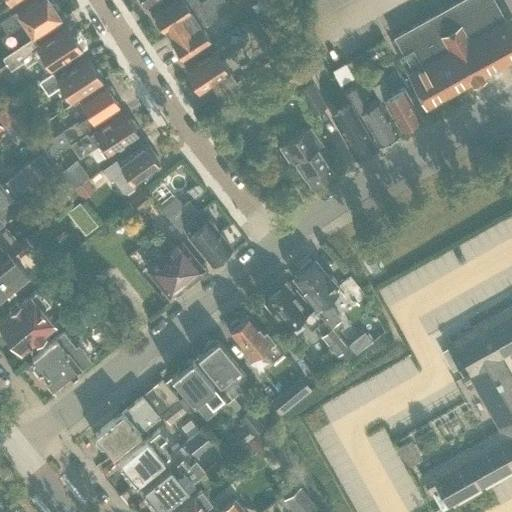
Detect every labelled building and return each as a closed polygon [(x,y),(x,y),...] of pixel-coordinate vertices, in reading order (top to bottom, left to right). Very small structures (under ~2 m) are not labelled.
[(52,2),(50,0),(31,0),(0,22),(8,33),(24,21),(33,33),(60,15),(58,13),(61,8),(57,2),(52,2)] [(174,0),(153,14),(155,17),(154,22),(157,27),(162,28),(168,36),(221,0),(201,0),(200,1),(199,0),(174,0)] [(221,0),(168,36),(173,45),(172,49),(176,55),(180,55),(182,57),(210,39),(202,26),(230,7),(225,0),(221,0)] [(472,78),(472,80),(483,74),(482,72),(511,55),(511,20),(510,17),(506,19),(495,0),(455,0),(393,35),(413,70),(409,72),(426,104),(472,78)] [(17,49),(4,59),(8,65),(11,69),(25,60),(28,64),(43,54),(52,67),(82,46),(80,44),(82,39),(78,34),(73,34),(66,26),(39,46),(33,37),(17,49)] [(200,91),(230,71),(221,58),(245,42),(235,27),(214,41),(218,47),(185,68),(200,91)] [(94,66),(87,55),(56,76),(53,72),(41,80),(50,93),(61,85),(71,100),(102,78),(101,76),(102,72),(98,66),(94,66)] [(287,91),(306,80),(292,55),(272,67),(287,91)] [(0,71),(8,65),(4,59),(2,57),(0,58),(0,71)] [(312,58),(301,64),(308,75),(318,69),(312,58)] [(401,129),(421,118),(414,104),(405,86),(391,94),(377,68),(374,69),(380,81),(373,85),(379,98),(385,98),(401,129)] [(313,113),(327,105),(312,81),(298,89),(313,113)] [(62,131),(39,146),(46,157),(69,141),(69,140),(83,131),(95,123),(94,120),(119,103),(113,95),(114,91),(111,87),(108,87),(105,83),(79,100),(87,111),(89,115),(79,121),(77,119),(76,120),(61,130),(62,131)] [(379,143),(398,132),(379,98),(366,105),(355,85),(346,90),(356,110),(360,108),(379,143)] [(355,156),(374,145),(350,103),(337,110),(344,123),(338,127),(355,156)] [(129,118),(124,111),(94,132),(92,129),(71,142),(81,156),(97,146),(105,157),(139,133),(137,130),(138,128),(132,119),(129,118)] [(27,117),(19,123),(26,132),(35,126),(27,117)] [(311,184),(333,170),(322,152),(326,149),(310,123),(279,144),(306,187),(311,184)] [(154,152),(151,151),(145,143),(119,161),(116,159),(103,168),(112,180),(115,177),(124,189),(127,190),(133,186),(133,183),(159,163),(157,160),(158,158),(154,152)] [(0,207),(51,166),(39,152),(1,183),(0,181),(0,207)] [(79,163),(63,174),(73,188),(89,177),(79,163)] [(65,204),(77,195),(64,177),(52,186),(65,204)] [(95,189),(87,179),(75,188),(83,198),(95,189)] [(197,184),(188,191),(193,197),(202,190),(197,184)] [(137,212),(153,200),(144,189),(129,201),(137,212)] [(180,224),(210,262),(230,246),(218,230),(218,226),(214,222),(211,222),(208,218),(199,225),(191,215),(197,210),(189,199),(168,216),(177,227),(180,224)] [(0,232),(0,242),(8,252),(20,242),(7,227),(0,232)] [(157,243),(187,281),(204,267),(183,239),(173,247),(166,236),(157,243)] [(10,256),(0,263),(0,297),(28,275),(15,259),(33,244),(27,237),(20,242),(8,252),(10,256)] [(148,267),(169,295),(187,281),(157,243),(148,249),(156,261),(148,267)] [(315,303),(314,304),(323,316),(324,316),(331,325),(341,317),(325,298),(338,288),(337,285),(339,284),(330,273),(328,275),(314,259),(311,262),(309,259),(300,266),(302,269),(293,276),(315,303)] [(56,274),(0,318),(0,322),(21,348),(53,322),(41,308),(50,301),(48,298),(65,285),(64,284),(74,277),(66,267),(56,274)] [(295,295),(284,280),(262,297),(285,327),(300,314),(311,327),(323,316),(314,304),(310,306),(299,292),(295,295)] [(123,323),(132,315),(111,289),(101,296),(123,323)] [(429,469),(422,473),(432,491),(438,488),(447,504),(449,503),(511,466),(511,378),(499,355),(511,347),(511,306),(489,319),(487,317),(472,326),(473,328),(460,336),(446,343),(464,375),(467,374),(499,429),(486,437),(488,440),(471,449),(469,446),(454,455),(455,458),(439,467),(437,464),(429,469)] [(231,323),(232,326),(229,328),(250,356),(261,347),(271,361),(283,352),(272,337),(273,336),(265,325),(261,328),(248,312),(239,320),(237,318),(231,323)] [(64,328),(31,355),(31,357),(42,369),(43,368),(44,369),(45,368),(47,371),(43,374),(54,388),(81,366),(80,366),(90,358),(78,342),(76,344),(64,328)] [(205,348),(197,355),(231,397),(233,395),(241,388),(234,380),(235,379),(245,372),(217,338),(215,340),(211,339),(204,344),(205,348)] [(178,369),(171,376),(205,418),(216,409),(209,401),(219,393),(191,359),(190,360),(185,360),(178,365),(178,369)] [(152,387),(168,407),(176,400),(179,398),(162,378),(152,387)] [(159,415),(142,394),(95,432),(97,435),(96,440),(100,445),(106,446),(112,453),(159,415)] [(184,409),(176,400),(168,407),(160,413),(168,422),(184,409)] [(253,435),(263,426),(249,409),(239,418),(253,435)] [(229,454),(252,435),(244,424),(220,443),(229,454)] [(160,427),(118,461),(124,468),(124,474),(129,480),(134,480),(135,481),(170,453),(161,442),(168,436),(160,427)] [(207,449),(215,442),(213,440),(204,429),(188,442),(199,455),(207,449)] [(215,442),(207,449),(217,461),(227,453),(214,439),(213,440),(215,442)] [(407,441),(397,447),(401,454),(410,448),(407,441)] [(170,466),(142,489),(148,496),(147,502),(152,508),(158,508),(159,509),(205,471),(182,445),(165,460),(170,466)] [(283,499),(293,511),(310,511),(317,507),(300,486),(283,499)] [(254,511),(266,502),(258,492),(241,506),(235,498),(217,511),(208,511),(205,507),(211,501),(202,490),(195,495),(194,494),(171,511),(254,511)]
